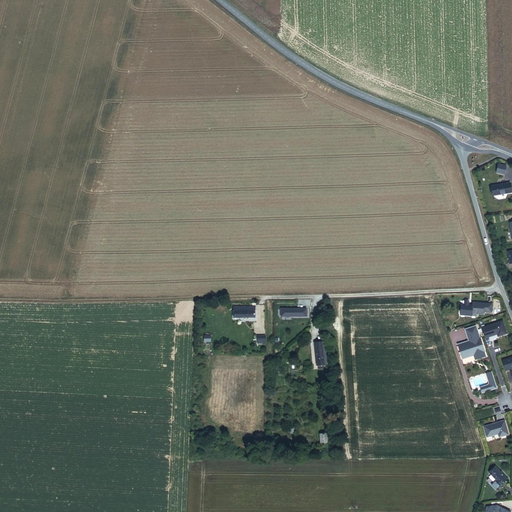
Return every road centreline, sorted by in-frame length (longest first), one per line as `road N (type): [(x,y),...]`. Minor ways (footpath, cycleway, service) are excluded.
road 1 (unclassified): [(501,290),(202,299)]
road 2 (secondary): [(219,0),(336,83),(444,128)]
road 3 (track): [(0,299),(202,299)]
road 4 (tertiary): [(464,147),(501,290)]
